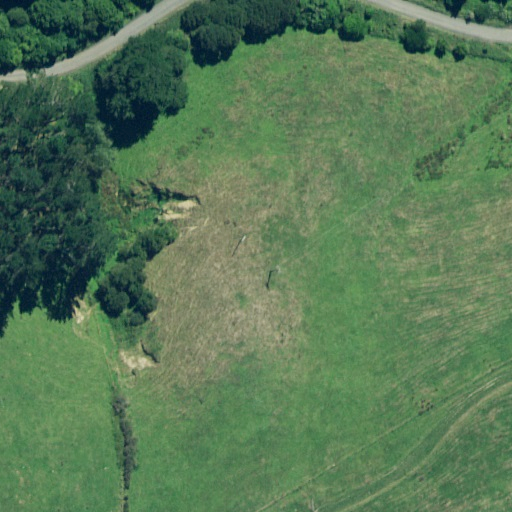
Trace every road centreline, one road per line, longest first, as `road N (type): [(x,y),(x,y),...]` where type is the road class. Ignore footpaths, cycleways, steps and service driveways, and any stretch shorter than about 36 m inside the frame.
road 1 (unclassified): [(0,72),(84,65),(213,0)]
road 2 (unclassified): [(382,0),(511,38)]
